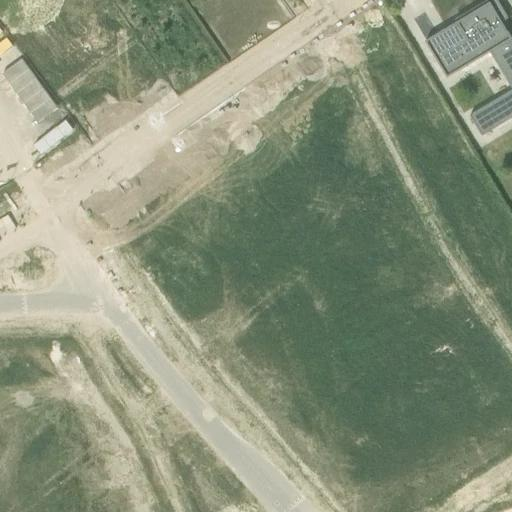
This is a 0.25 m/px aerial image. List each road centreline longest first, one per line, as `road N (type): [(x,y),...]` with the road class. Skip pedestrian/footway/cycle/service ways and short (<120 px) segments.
road 1 (residential): [(511,338),(452,243),(338,13)]
road 2 (residential): [(338,13),(50,216)]
road 3 (residential): [(109,291),(278,511)]
